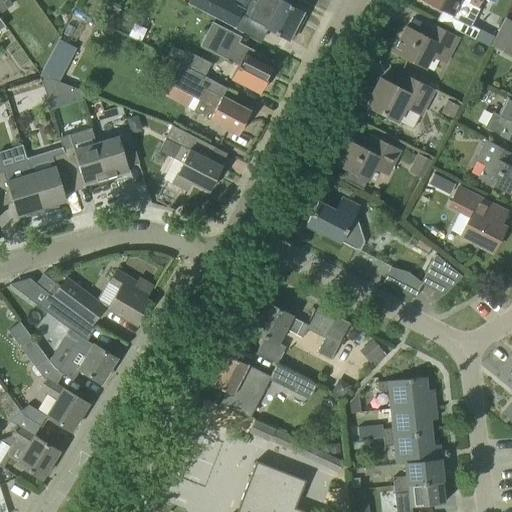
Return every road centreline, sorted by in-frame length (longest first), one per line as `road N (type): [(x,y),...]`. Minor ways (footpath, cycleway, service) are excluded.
road 1 (residential): [(44,511),(200,246)]
road 2 (residential): [(107,511),(231,237)]
road 3 (residential): [(231,237),(351,0)]
road 4 (residential): [(462,348),(298,256),(231,237)]
road 5 (residential): [(0,266),(92,235),(145,233),(200,246)]
road 6 (residential): [(480,511),(462,348)]
